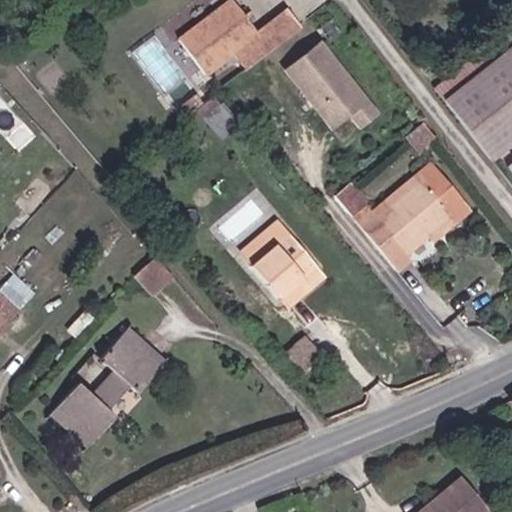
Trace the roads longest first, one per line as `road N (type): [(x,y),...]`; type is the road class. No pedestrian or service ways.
road 1 (tertiary): [(184,511),(511,370)]
road 2 (unknown): [(511,212),(340,0)]
road 3 (unknown): [(421,281),(503,374)]
